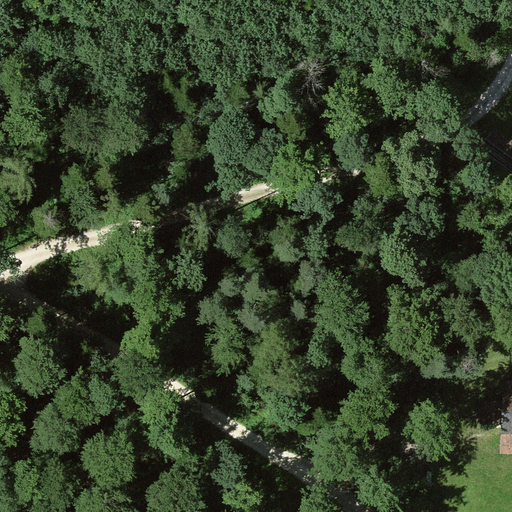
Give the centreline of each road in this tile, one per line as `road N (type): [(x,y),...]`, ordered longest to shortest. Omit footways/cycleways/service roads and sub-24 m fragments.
road 1 (track): [(511,76),(467,130),(0,265)]
road 2 (track): [(0,285),(361,511)]
